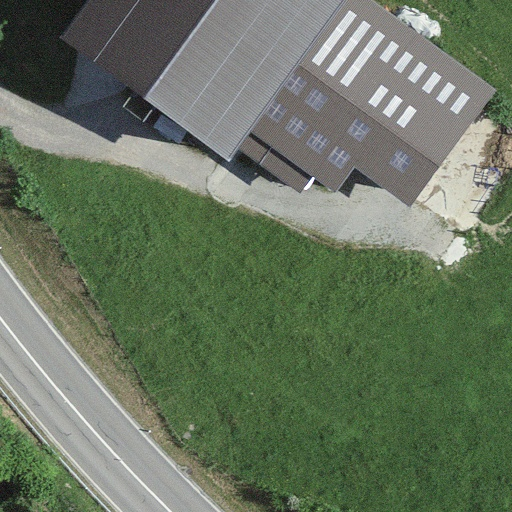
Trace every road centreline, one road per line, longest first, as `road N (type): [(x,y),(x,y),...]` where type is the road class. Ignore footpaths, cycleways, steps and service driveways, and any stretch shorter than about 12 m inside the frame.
road 1 (track): [(0,96),(14,112),(336,211)]
road 2 (trunk): [(0,319),(165,511)]
